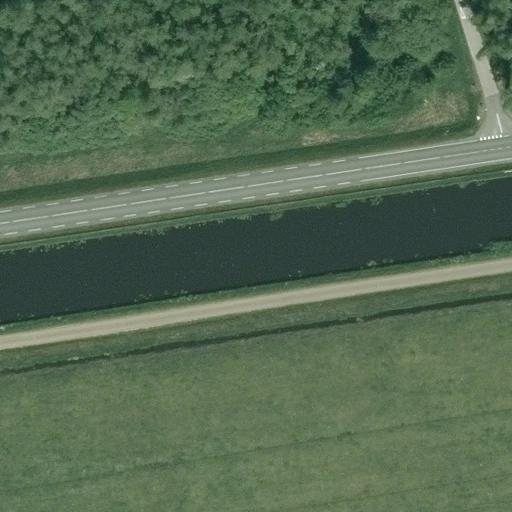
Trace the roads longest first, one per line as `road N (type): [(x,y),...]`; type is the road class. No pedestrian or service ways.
road 1 (unclassified): [(0,343),(511,265)]
road 2 (primary): [(501,148),(0,223)]
road 3 (unclassified): [(501,148),(462,0)]
